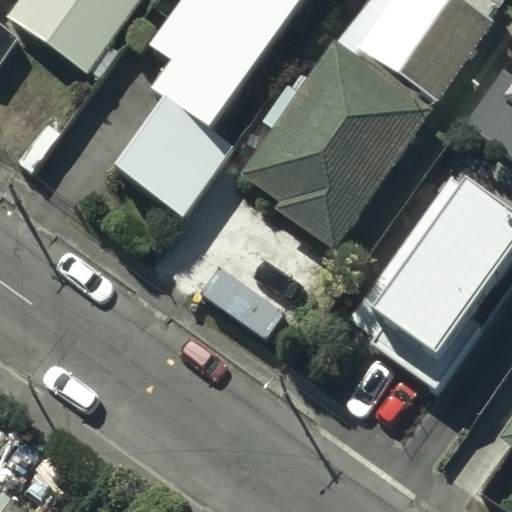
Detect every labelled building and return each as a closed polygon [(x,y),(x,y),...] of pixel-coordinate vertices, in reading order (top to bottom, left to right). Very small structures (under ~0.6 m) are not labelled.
[(38,0),(12,37),(88,91),(153,0),(38,0)] [(202,0),(154,68),(176,84),(156,110),(173,124),(122,190),(180,236),(235,166),(219,154),(327,0),(202,0)] [(280,147),(247,193),(281,221),(276,227),(333,272),(495,43),(433,0),(408,0),(395,18),(377,5),(302,111),(291,103),(267,138),(280,147)] [(511,88),(506,85),(467,141),(511,171),(511,88)] [(511,238),(457,197),(351,339),(430,398),(511,286),(511,238)] [(511,441),(502,456),(511,463),(511,441)] [(41,511),(16,493),(2,511),(67,511),(59,506),(55,511),(41,511)]
